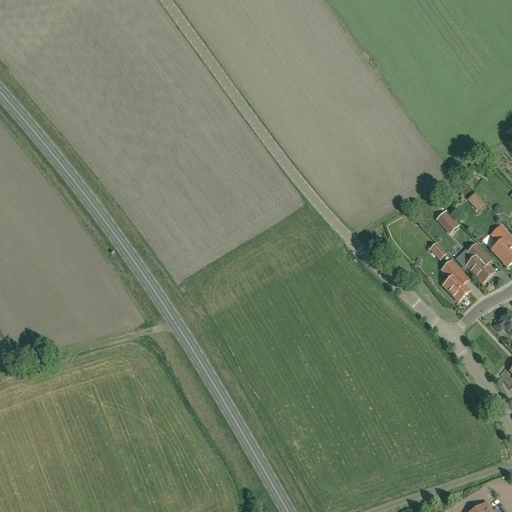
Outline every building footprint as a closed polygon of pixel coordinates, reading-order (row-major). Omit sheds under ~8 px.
[(477,215),(484,208),(474,196),(466,203),(477,215)] [(439,219),(452,233),(459,227),(446,213),(439,219)] [(511,240),(500,229),(492,237),(499,245),(492,252),(507,268),(511,263),(511,240)] [(436,246),(430,251),(440,262),(446,256),(436,246)] [(487,268),(492,263),(476,247),(468,255),(466,253),(456,263),(465,273),(468,270),(482,286),(493,275),(487,268)] [(455,278),(460,273),(451,264),(442,272),(451,281),(444,288),(458,304),(469,293),(464,288),(460,284),(455,278)] [(511,315),(509,313),(494,328),(500,334),(505,329),(511,337),(511,315)] [(503,505),(511,501),(511,500),(511,499),(511,498),(511,480),(511,478),(495,483),(503,505)]
